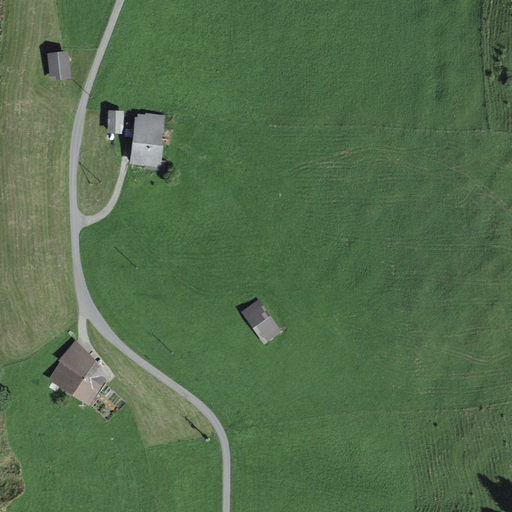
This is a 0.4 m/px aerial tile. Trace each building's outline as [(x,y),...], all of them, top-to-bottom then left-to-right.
[(51,57),(53,77),(67,76),(65,55),(51,57)] [(110,112),(109,131),(121,132),(122,113),(110,112)] [(140,117),(135,159),(150,161),(149,166),(156,167),(160,142),(158,142),(161,124),(162,117),(148,115),(148,118),(140,117)] [(251,318),(266,340),(278,332),(262,310),(251,318)] [(60,365),(53,376),(87,398),(103,372),(87,355),(86,356),(74,344),(61,360),(69,367),(67,370),(60,365)]
